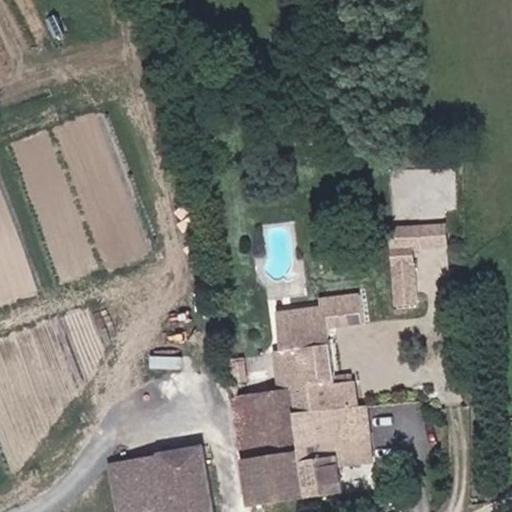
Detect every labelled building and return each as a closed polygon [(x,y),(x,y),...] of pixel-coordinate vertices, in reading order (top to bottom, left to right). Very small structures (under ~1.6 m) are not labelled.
[(389,236),(419,234),(418,220),(389,222),(389,236)] [(393,257),(419,257),(419,234),(389,236),(393,257)] [(300,303),(299,296),(297,272),(331,266),(328,238),(288,246),(289,256),(240,263),(245,300),(239,301),(245,343),(258,340),(324,326),(321,300),(300,303)] [(395,280),(421,277),(419,257),(393,257),(395,280)] [(300,303),(321,300),(319,293),(299,296),(300,303)] [(264,371),(331,357),(324,326),(258,340),(264,371)] [(279,453),(264,371),(258,340),(245,343),(206,351),(224,462),(279,453)] [(303,412),(341,405),(331,357),(264,371),(279,453),(307,448),(303,412)] [(135,457),(183,449),(173,396),(125,404),(135,457)] [(163,511),(193,511),(183,449),(135,457),(125,404),(78,412),(95,511),(127,511),(162,506),(163,511)]
